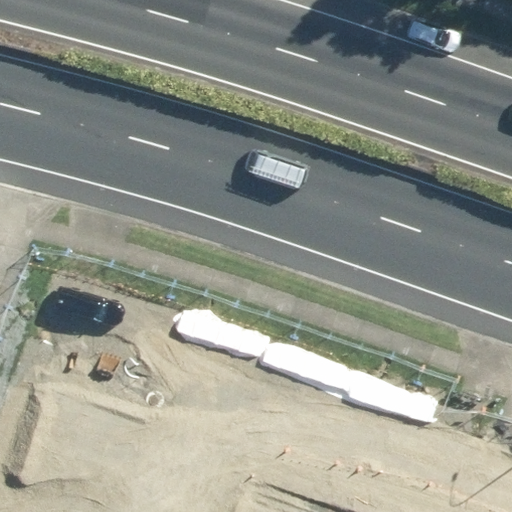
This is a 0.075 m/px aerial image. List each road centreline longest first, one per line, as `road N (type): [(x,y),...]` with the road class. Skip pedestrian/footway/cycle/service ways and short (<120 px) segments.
road 1 (primary): [(511,446),(0,300)]
road 2 (primary): [(150,0),(511,116)]
